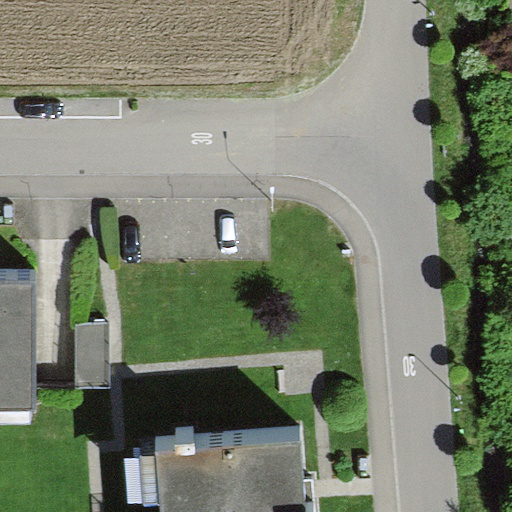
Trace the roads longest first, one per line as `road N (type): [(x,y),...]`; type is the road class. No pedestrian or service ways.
road 1 (residential): [(0,136),(396,134)]
road 2 (residential): [(396,134),(428,511)]
road 3 (residential): [(398,0),(396,134)]
